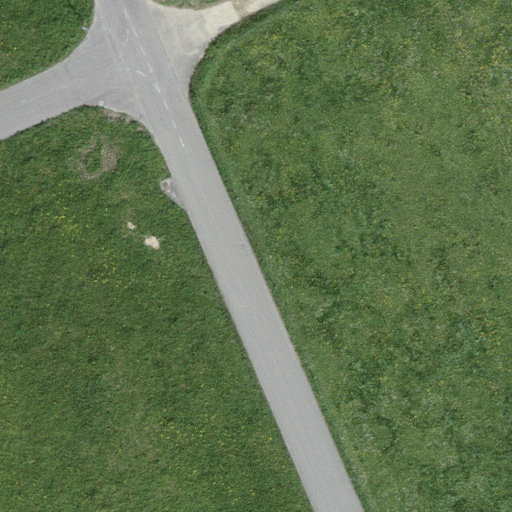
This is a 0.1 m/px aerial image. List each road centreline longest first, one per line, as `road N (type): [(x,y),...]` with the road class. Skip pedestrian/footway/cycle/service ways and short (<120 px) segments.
road 1 (tertiary): [(339,511),(143,53)]
road 2 (residential): [(0,120),(143,53)]
road 3 (track): [(256,0),(143,53)]
